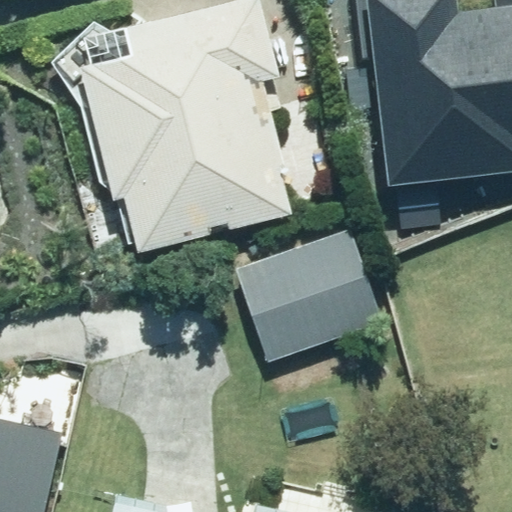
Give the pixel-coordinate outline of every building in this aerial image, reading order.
[(110,62),(60,72),(98,262),(277,227),(248,85),(263,82),(246,0),(219,0),(162,12),(164,22),(104,35),(110,62)] [(451,0),(369,0),(389,185),(511,172),(511,0),(499,0),(500,10),(453,15),(451,0)] [(225,268),(254,367),(373,332),(344,233),(225,268)] [(0,511),(31,511),(44,433),(0,426),(0,511)] [(171,511),(118,500),(115,511),(171,511)]
